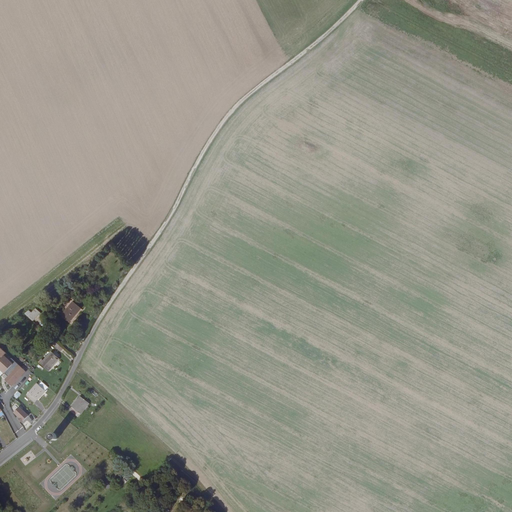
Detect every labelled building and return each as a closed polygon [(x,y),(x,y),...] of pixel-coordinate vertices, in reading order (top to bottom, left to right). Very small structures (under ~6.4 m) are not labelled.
[(69,322),(81,308),(73,301),(61,316),(69,322)] [(31,313),(28,316),(32,321),(40,312),(35,308),(31,313)] [(60,351),(63,349),(51,337),(48,340),(60,351)] [(0,347),(0,376),(12,387),(25,371),(5,354),(6,353),(0,347)] [(51,352),(41,364),(49,371),(60,359),(51,352)] [(19,383),(17,381),(13,386),(17,390),(22,385),(20,383),(19,383)] [(37,383),(27,396),(35,403),(45,391),(37,383)] [(80,415),(83,416),(90,404),(81,399),(72,414),(78,418),(80,415)] [(22,424),(26,428),(36,419),(31,414),(29,415),(19,406),(12,412),(23,423),(22,424)]
